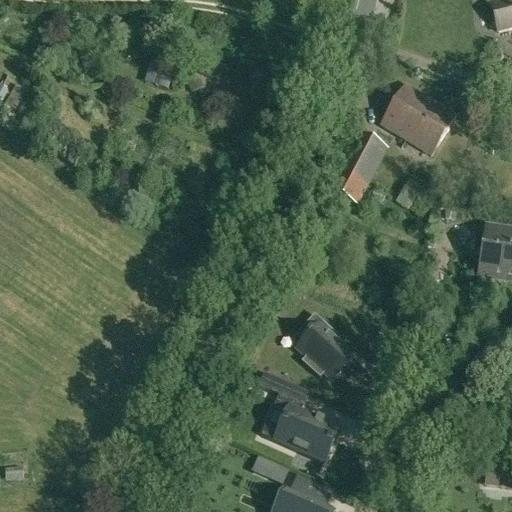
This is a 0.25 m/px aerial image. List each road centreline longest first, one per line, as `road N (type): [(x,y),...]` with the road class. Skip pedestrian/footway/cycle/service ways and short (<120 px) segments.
road 1 (unclassified): [(135,511),(321,140),(367,0)]
road 2 (unknown): [(346,79),(203,9),(166,0)]
